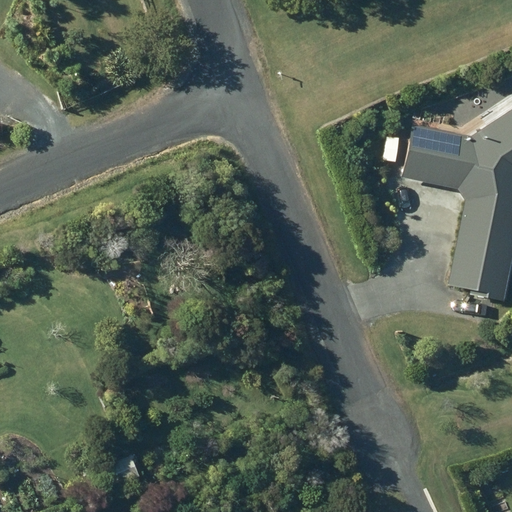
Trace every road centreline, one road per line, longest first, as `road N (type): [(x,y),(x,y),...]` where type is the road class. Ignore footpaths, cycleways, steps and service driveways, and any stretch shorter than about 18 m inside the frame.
road 1 (residential): [(424,511),(240,79)]
road 2 (residential): [(0,178),(240,79)]
